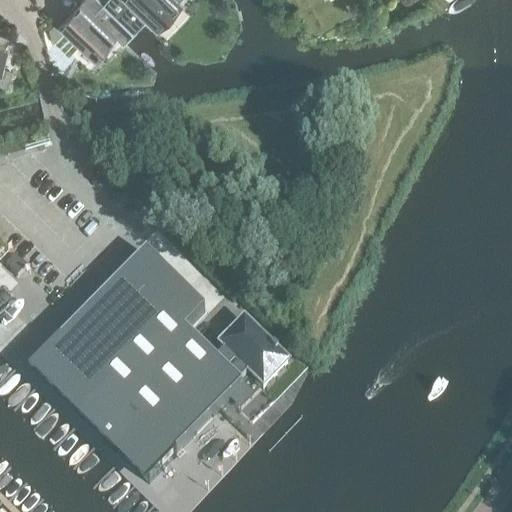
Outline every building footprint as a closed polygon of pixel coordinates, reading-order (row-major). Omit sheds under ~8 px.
[(124,43),(134,33),(104,3),(100,0),(82,0),(81,1),(59,24),(65,30),(95,59),(117,36),(124,43)] [(106,0),(104,3),(134,33),(147,19),(158,30),(183,4),(179,1),(178,0),(106,0)] [(65,30),(59,24),(58,25),(55,23),(46,31),(55,39),(65,30)] [(0,85),(5,87),(11,69),(1,66),(7,50),(5,49),(9,37),(0,34),(0,85)] [(66,81),(57,82),(60,97),(69,96),(66,81)] [(165,220),(153,209),(146,216),(144,218),(157,229),(158,228),(165,220)] [(60,344),(33,372),(149,486),(176,458),(243,390),(240,387),(216,364),(185,334),(205,314),(146,257),(60,344)] [(15,259),(6,267),(18,279),(26,270),(27,269),(15,258),(15,259)] [(225,354),(216,364),(240,387),(249,377),(264,392),(287,367),(277,357),(278,356),(274,352),(273,353),(245,325),(221,350),(225,354)]
